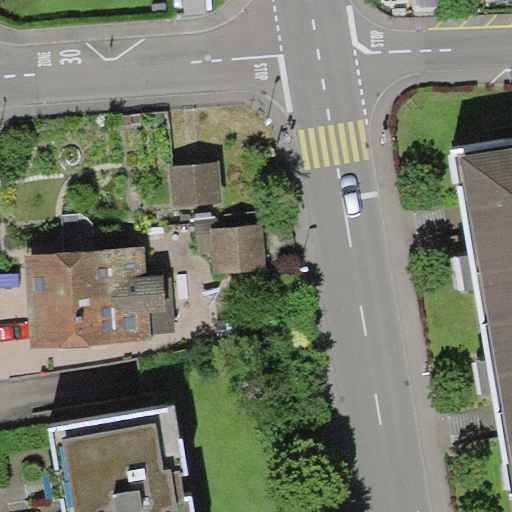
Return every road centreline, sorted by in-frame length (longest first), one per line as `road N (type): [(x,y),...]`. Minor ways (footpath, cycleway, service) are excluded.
road 1 (tertiary): [(318,57),(393,511)]
road 2 (residential): [(0,77),(318,57)]
road 3 (residential): [(318,57),(511,53)]
